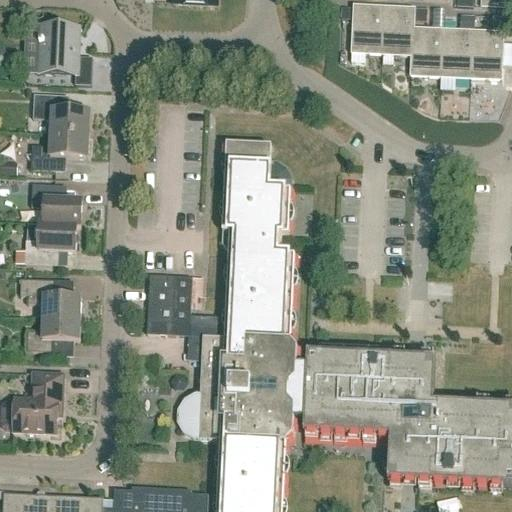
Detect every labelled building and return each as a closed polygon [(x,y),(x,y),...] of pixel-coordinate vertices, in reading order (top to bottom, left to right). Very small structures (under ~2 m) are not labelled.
[(173,0),(173,7),(213,9),(213,0),(173,0)] [(473,11),(474,0),(464,0),(457,0),(457,10),(473,11)] [(511,12),(511,0),(482,0),(481,11),(511,12)] [(383,59),(385,11),(354,9),(352,57),(365,58),(383,59)] [(414,32),(415,12),(385,11),(383,59),(412,60),(413,60),(414,32)] [(416,13),(415,25),(427,25),(428,13),(416,13)] [(465,19),(464,31),(474,31),(475,20),(465,19)] [(507,21),(494,21),(493,32),(506,33),(507,21)] [(92,90),(93,62),(77,61),(79,33),(43,31),(41,75),(76,77),(76,89),(92,90)] [(444,34),(414,32),(413,60),(412,60),(411,80),(441,82),(444,34)] [(471,83),(474,35),(444,34),(441,82),(471,83)] [(474,35),(471,83),(502,84),(504,36),(474,35)] [(352,57),(351,67),(365,68),(365,58),(352,57)] [(51,138),(90,139),(91,116),(60,114),(60,100),(35,99),(34,123),(52,124),(51,138)] [(88,163),(90,139),(51,138),(51,151),(33,150),(31,174),(57,176),(57,162),(88,163)] [(511,410),(435,407),(437,363),(425,363),(379,361),(380,354),(377,353),(325,351),(320,351),(319,358),(308,357),(308,370),(300,370),(298,369),(299,353),(292,346),(296,259),(281,259),(282,238),(290,239),(292,184),(287,173),(277,167),(271,167),(272,150),(227,148),(222,250),(229,257),(226,331),(191,329),(193,282),(151,280),(149,313),(169,314),(167,340),(204,341),(201,399),(196,399),(185,404),(179,414),(178,426),(184,437),(194,443),(201,444),(214,444),(221,444),(217,511),(283,511),(287,447),(295,440),(295,424),(305,425),(304,437),(391,441),(389,485),(417,486),(511,490),(511,410)] [(0,166),(0,178),(18,179),(18,167),(0,166)] [(40,229),(81,231),(83,205),(59,204),(60,190),(33,189),(32,212),(45,212),(44,229),(40,229)] [(77,231),(81,232),(81,231),(40,229),(29,229),(29,245),(26,245),(25,268),(52,270),(53,256),(76,257),(77,231)] [(43,322),(81,323),(82,301),(54,301),(54,285),(21,284),(21,300),(29,300),(29,308),(44,309),(43,322)] [(148,339),(167,340),(169,314),(149,313),(148,339)] [(80,345),(81,323),(43,322),(43,336),(28,335),(27,356),(52,356),(53,344),(80,345)] [(62,421),(64,379),(34,378),(33,404),(15,403),(15,405),(7,405),(3,407),(0,411),(0,419),(0,427),(2,431),(5,433),(14,434),(13,436),(57,438),(58,421),(62,421)] [(208,511),(209,502),(209,499),(198,498),(192,498),(192,495),(133,492),(132,495),(115,494),(114,511),(103,511),(104,503),(103,503),(4,498),(3,511),(208,511)]
